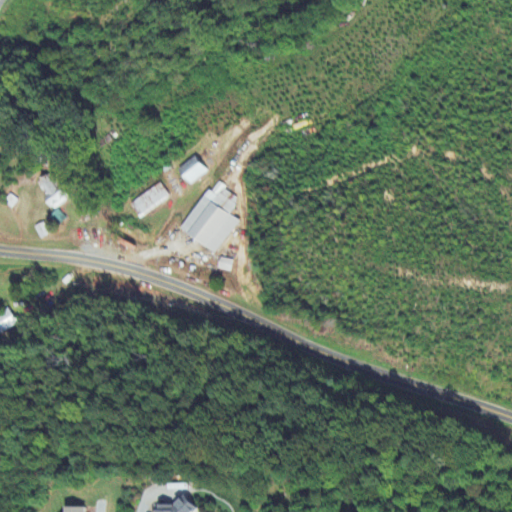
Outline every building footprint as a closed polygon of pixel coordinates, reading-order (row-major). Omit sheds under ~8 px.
[(191,185),(209,173),(198,157),(180,170),(191,185)] [(39,188),(58,211),(74,198),(55,174),(39,188)] [(129,206),(138,220),(171,199),(161,184),(129,206)] [(238,222),(228,215),(238,199),(216,184),(184,232),(217,254),(238,222)] [(0,316),(0,334),(18,327),(10,311),(0,316)] [(201,511),(202,500),(188,500),(187,507),(163,506),(162,511),(201,511)]
